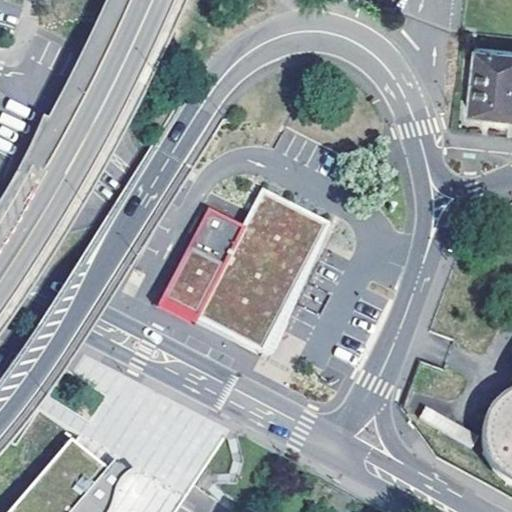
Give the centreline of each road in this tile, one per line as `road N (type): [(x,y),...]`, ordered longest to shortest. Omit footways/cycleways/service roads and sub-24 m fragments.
road 1 (secondary): [(0,428),(79,318),(230,65),(274,37),(322,31),(359,43),(400,88)]
road 2 (secondary): [(331,448),(0,274)]
road 3 (secondary): [(154,0),(0,281)]
road 4 (secondary): [(371,389),(446,188)]
